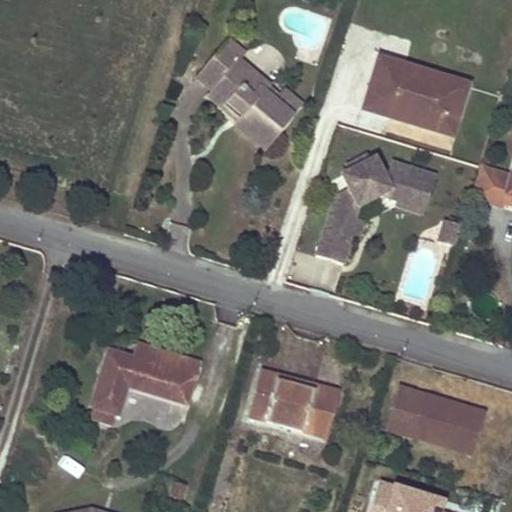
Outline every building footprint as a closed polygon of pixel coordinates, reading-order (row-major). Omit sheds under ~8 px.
[(293,118),(279,105),(264,93),(269,88),(239,62),(244,55),(228,41),(197,76),(212,89),(242,115),(237,122),(234,125),(264,151),(293,118)] [(444,120),(450,122),(456,124),(467,87),(381,60),(365,110),(440,134),(444,120)] [(212,89),(207,96),(237,122),(242,115),(212,89)] [(440,134),(452,137),(456,124),(450,122),(444,120),(440,134)] [(342,268),(350,242),(355,244),(361,225),(353,222),(356,211),(380,199),(395,204),(423,213),(430,191),(416,186),(419,175),(390,166),(386,177),(380,175),(373,162),(369,164),(366,158),(344,170),(347,175),(353,187),(346,190),(348,194),(333,201),(315,259),(342,268)] [(511,198),(506,197),(511,179),(478,168),(467,203),(501,213),(503,206),(511,209),(511,198)] [(347,175),(340,179),(346,190),(353,187),(347,175)] [(423,213),(395,204),(394,209),(422,218),(423,213)] [(171,224),(166,246),(183,250),(188,228),(171,224)] [(183,404),(189,384),(195,364),(137,345),(132,360),(108,352),(87,417),(112,425),(124,385),(183,404)] [(314,388),(312,394),(277,384),(279,377),(260,371),(248,416),(325,438),(336,393),(314,388)] [(314,388),(279,377),(277,384),(312,394),(314,388)] [(399,389),(386,430),(411,438),(423,397),(399,389)] [(469,456),(475,435),(481,415),(423,397),(411,438),(469,456)] [(428,497),(377,482),(367,511),(429,511),(424,510),(428,497)] [(185,488),(171,483),(166,496),(180,501),(185,488)] [(438,511),(442,501),(428,497),(424,510),(429,511),(438,511)]
